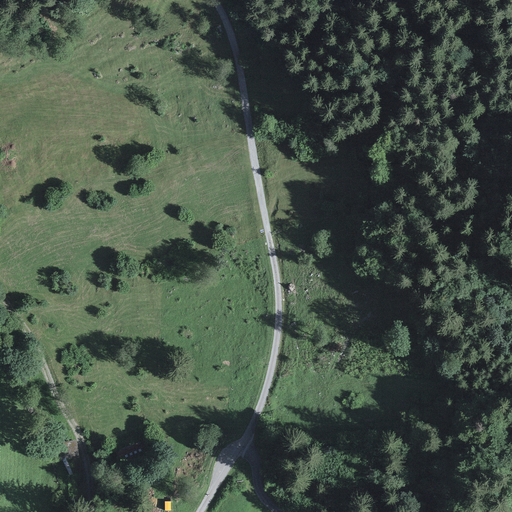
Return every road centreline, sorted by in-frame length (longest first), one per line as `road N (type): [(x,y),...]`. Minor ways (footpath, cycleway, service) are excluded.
road 1 (track): [(202,511),(259,412),(280,295),(235,48),(213,0)]
road 2 (track): [(0,289),(19,311),(73,426),(89,511)]
